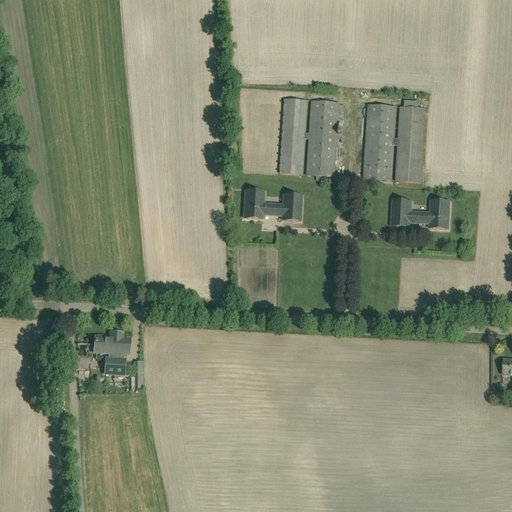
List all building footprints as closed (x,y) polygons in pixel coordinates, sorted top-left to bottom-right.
[(334,179),(338,119),(343,119),(344,107),(339,106),(339,104),(312,102),(310,135),(305,134),(307,102),(285,101),(280,175),(302,176),(304,140),(309,140),(307,177),(334,179)] [(398,146),(396,183),(421,184),(426,110),(400,108),(398,141),(393,140),(395,108),(368,106),(364,181),(391,182),(393,146),(398,146)] [(263,216),(276,217),(283,218),(282,222),(300,223),(302,198),(284,197),(283,206),(263,205),(264,193),(246,192),(244,219),(262,220),(263,216)] [(410,224),(417,225),(430,226),(430,230),(448,231),(449,203),(431,203),(430,214),(410,213),(411,204),(393,203),(392,228),(410,229),(410,224)] [(94,354),(109,354),(109,359),(106,359),(105,375),(124,376),(125,360),(123,360),(124,355),(129,356),(130,340),(122,340),(122,335),(111,334),(110,339),(104,339),(104,337),(98,336),(98,338),(95,338),(94,354)] [(511,376),(511,361),(504,361),(503,376),(511,376)]
